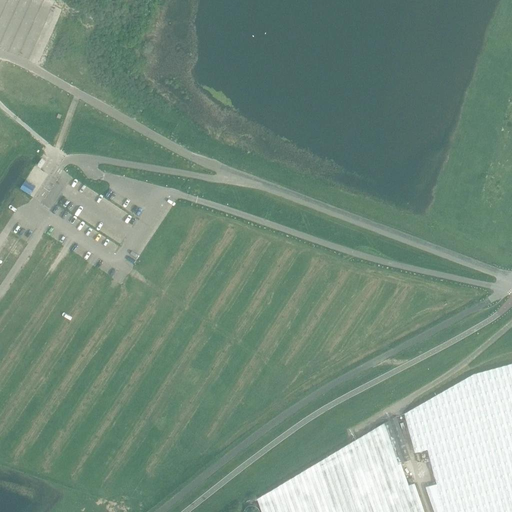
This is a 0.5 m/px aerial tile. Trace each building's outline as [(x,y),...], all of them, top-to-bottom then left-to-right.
[(45,161),(41,158),(36,165),(40,168),(45,161)] [(34,165),(23,183),(35,191),(47,173),(34,165)] [(22,185),(19,189),(29,195),(32,191),(22,185)] [(511,511),(511,362),(473,373),(404,414),(414,452),(427,449),(436,484),(425,487),(433,511),(511,511)] [(395,416),(381,424),(327,457),(263,496),(256,499),(260,511),(424,511),(414,483),(408,485),(402,469),(400,463),(410,460),(402,437),(398,424),(395,416)]
